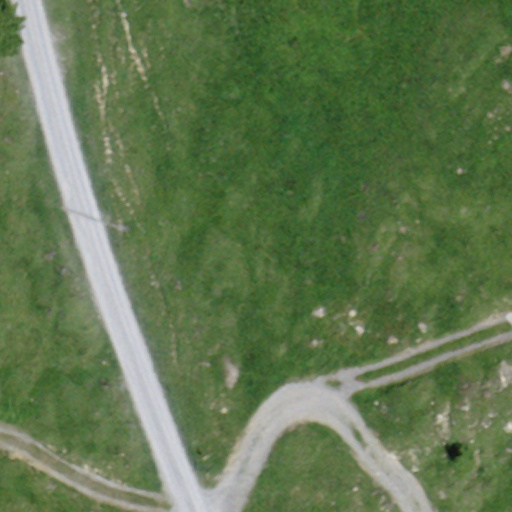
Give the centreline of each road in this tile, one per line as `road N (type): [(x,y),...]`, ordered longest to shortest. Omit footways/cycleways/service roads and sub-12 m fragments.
road 1 (unclassified): [(194,511),(13,0)]
road 2 (track): [(200,511),(244,483),(286,406),(325,393),(419,511)]
road 3 (track): [(511,329),(325,393)]
road 4 (track): [(0,438),(105,495),(180,511)]
